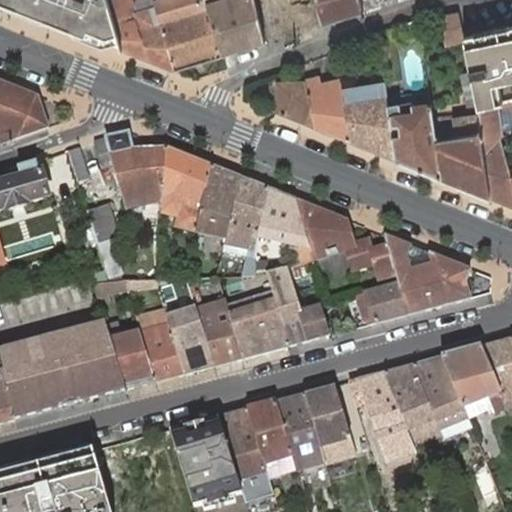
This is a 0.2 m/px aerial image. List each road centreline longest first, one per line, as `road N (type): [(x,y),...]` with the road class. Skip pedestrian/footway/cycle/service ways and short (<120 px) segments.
road 1 (residential): [(0,450),(511,310)]
road 2 (tertiary): [(511,247),(206,124)]
road 3 (residential): [(206,124),(218,96),(243,76),(462,0)]
road 4 (residential): [(0,163),(93,126),(119,90)]
road 5 (tertiary): [(119,90),(0,42)]
